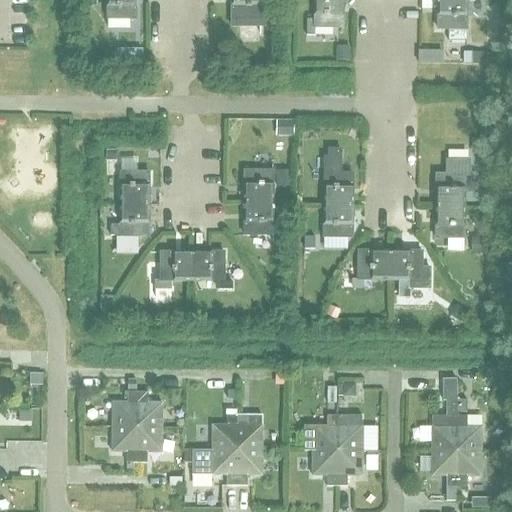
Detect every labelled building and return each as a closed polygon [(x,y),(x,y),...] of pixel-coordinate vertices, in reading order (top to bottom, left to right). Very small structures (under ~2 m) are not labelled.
[(135,0),(107,0),(107,21),(136,21),(135,0)] [(259,0),(231,0),(231,28),(268,28),(268,18),(260,18),(259,0)] [(315,36),(315,29),(343,29),(343,0),(315,0),(315,19),(306,19),(306,36),(315,36)] [(465,0),(436,0),(436,29),(447,29),(465,30),(465,0)] [(349,48),(336,48),(336,62),(349,62),(349,48)] [(226,51),(212,51),(212,65),(226,65),(226,51)] [(484,53),(462,53),(462,65),(484,65),(484,53)] [(142,54),(132,54),(132,64),(142,64),(142,54)] [(294,120),(280,120),(280,136),(294,136),(294,120)] [(482,142),(471,142),(471,155),(482,155),(482,142)] [(324,206),(352,207),(353,175),(340,175),(340,151),(328,151),(328,159),(324,159),(324,175),(324,206)] [(115,152),(106,152),(106,162),(115,162),(115,152)] [(436,176),(436,207),(465,207),(465,177),(469,177),(469,162),(446,162),(446,176),(436,176)] [(244,204),(272,204),(272,172),(244,172),(244,204)] [(290,172),(276,172),(276,187),(290,187),(290,172)] [(119,173),(119,205),(148,205),(148,173),(119,173)] [(244,204),(244,236),(272,236),(272,235),(280,235),(280,225),(272,225),(272,204),(244,204)] [(148,205),(119,205),(119,225),(110,225),(110,238),(148,238),(148,205)] [(352,207),(324,206),(323,239),(352,239),(352,207)] [(465,207),(436,207),(435,239),(464,239),(465,207)] [(315,238),(304,238),(304,250),(315,250),(315,238)] [(482,239),(471,240),(471,255),(482,254),(482,239)] [(389,281),(390,252),(357,252),(357,279),(357,281),(362,281),(389,281)] [(431,290),(431,270),(421,269),(421,253),(390,252),(389,281),(409,281),(409,289),(431,290)] [(154,282),(154,290),(171,290),(171,282),(193,282),(193,253),(159,254),(159,282),(154,282)] [(193,253),(193,282),(218,282),(218,291),(231,291),(231,282),(224,282),(224,253),(193,253)] [(357,279),(351,279),(351,288),(362,288),(362,281),(357,281),(357,279)] [(112,298),(100,297),(100,316),(112,298)] [(328,307),(324,317),(335,322),(339,313),(328,307)] [(456,307),(449,317),(459,324),(466,314),(456,307)] [(21,363),(12,363),(12,372),(21,373),(21,363)] [(275,372),(274,387),(283,387),(283,373),(275,372)] [(42,374),(30,374),(30,386),(42,386),(42,374)] [(137,379),(129,379),(129,390),(137,390),(137,379)] [(449,418),(431,417),(431,452),(456,452),(456,417),(456,413),(456,401),(456,380),(447,380),(447,401),(450,400),(450,417),(449,418)] [(354,386),(342,386),(341,399),(354,399),(354,386)] [(336,389),(325,389),(325,405),(335,405),(336,389)] [(235,390),(227,390),(227,398),(235,398),(235,390)] [(112,403),(112,428),(136,428),(137,393),(127,393),(126,403),(112,403)] [(137,393),(136,428),(161,429),(162,404),(147,404),(147,393),(137,393)] [(466,413),(466,401),(456,401),(456,413),(466,413)] [(212,426),(212,451),(236,451),(237,416),(236,416),(236,409),(226,409),(226,426),(212,426)] [(14,410),(3,410),(3,422),(14,423),(14,410)] [(30,411),(18,410),(18,423),(30,423),(30,411)] [(237,416),(236,451),(261,451),(261,416),(237,416)] [(312,427),(303,427),(303,452),(312,452),(336,452),(337,416),(326,416),(326,427),(312,427)] [(361,452),(361,427),(361,416),(337,416),(336,452),(361,452)] [(456,417),(456,452),(481,452),(481,417),(456,417)] [(136,428),(112,428),(111,453),(126,453),(126,463),(136,464),(136,428)] [(136,428),(136,464),(146,464),(147,453),(161,453),(161,429),(136,428)] [(236,487),(236,451),(212,451),(192,451),(192,475),(226,476),(226,487),(236,487)] [(236,451),(236,487),(247,487),(247,476),(261,476),(261,451),(236,451)] [(336,452),(312,452),(311,476),(326,476),(326,487),(336,487),(336,452)] [(336,452),(336,487),(347,487),(347,477),(361,477),(361,452),(336,452)] [(456,452),(431,452),(431,477),(445,477),(445,488),(445,502),(454,502),(454,488),(456,488),(456,452)] [(481,452),(456,452),(456,488),(466,488),(466,477),(480,477),(481,452)] [(182,477),(170,477),(169,486),(182,486),(182,477)]
